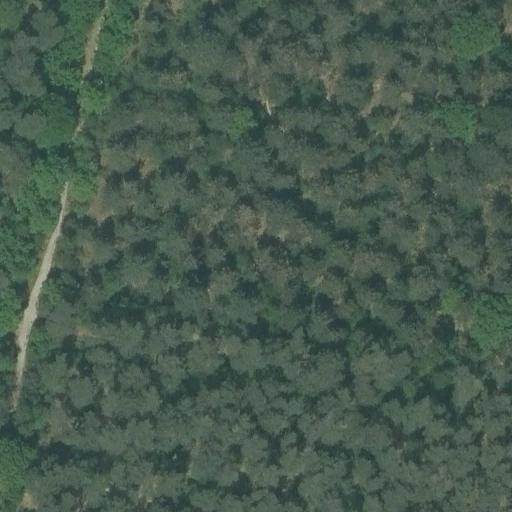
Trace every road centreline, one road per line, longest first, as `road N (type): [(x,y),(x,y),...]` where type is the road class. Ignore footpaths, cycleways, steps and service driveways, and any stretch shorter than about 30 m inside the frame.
road 1 (track): [(104,0),(64,171)]
road 2 (track): [(64,171),(26,331)]
road 3 (track): [(26,331),(0,472)]
